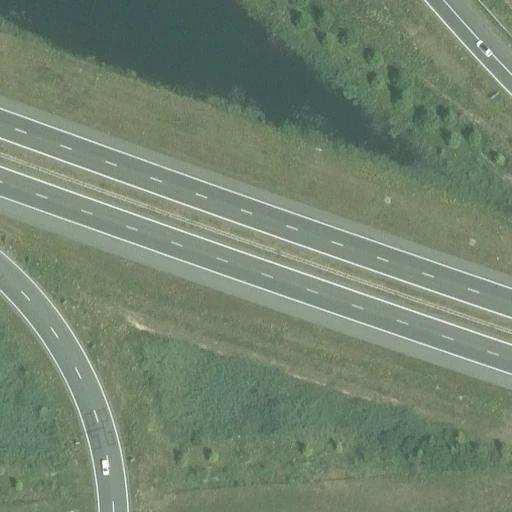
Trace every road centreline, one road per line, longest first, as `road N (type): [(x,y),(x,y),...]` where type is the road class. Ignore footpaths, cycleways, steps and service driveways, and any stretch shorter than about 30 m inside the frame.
road 1 (motorway): [(511,306),(0,126)]
road 2 (motorway): [(0,181),(511,360)]
road 3 (motorway): [(0,272),(31,299),(83,385),(105,451),(113,511)]
